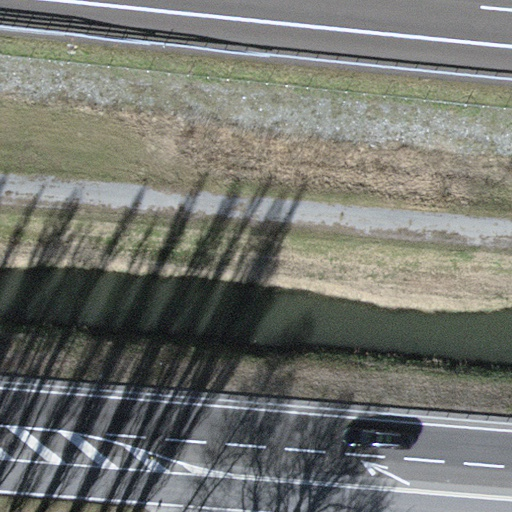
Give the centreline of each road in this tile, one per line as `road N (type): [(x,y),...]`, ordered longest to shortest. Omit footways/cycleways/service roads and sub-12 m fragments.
road 1 (primary): [(0,442),(511,481)]
road 2 (track): [(0,194),(511,228)]
